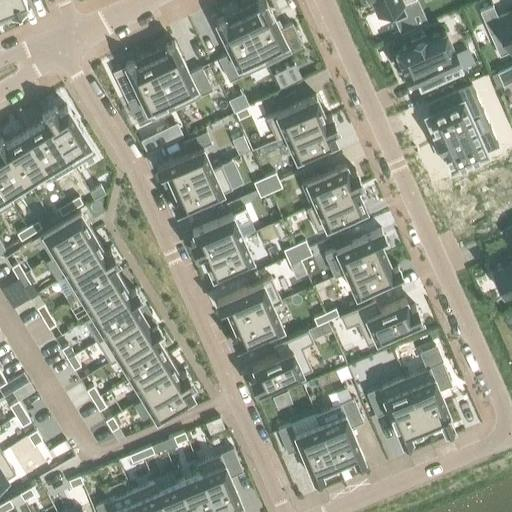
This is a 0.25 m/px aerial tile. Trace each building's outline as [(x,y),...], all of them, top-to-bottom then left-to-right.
[(0,0),(0,11),(1,13),(10,9),(10,10),(25,4),(25,3),(27,3),(25,0),(0,0)] [(258,6),(242,13),(265,61),(302,44),(291,21),(279,27),(266,0),(255,0),(258,6)] [(479,9),(468,15),(478,37),(489,32),(499,54),(510,49),(511,48),(511,7),(511,8),(511,7),(509,7),(510,10),(497,16),(492,4),(479,9)] [(224,15),(215,20),(230,51),(218,56),(229,79),(265,61),(242,13),(227,21),(224,15)] [(397,51),(394,54),(399,64),(403,64),(403,65),(402,65),(408,78),(413,76),(420,89),(463,70),(444,28),(426,36),(424,32),(410,39),(411,43),(396,49),(397,51)] [(167,49),(151,57),(175,105),(212,87),(201,65),(189,71),(174,39),(165,44),(167,49)] [(133,59),(124,63),(139,94),(127,100),(138,123),(175,105),(151,57),(136,64),(133,59)] [(511,63),(497,70),(502,83),(502,84),(511,79),(511,63)] [(497,70),(491,73),(496,86),(502,83),(497,70)] [(430,107),(423,110),(432,130),(433,134),(438,144),(439,148),(440,148),(448,168),(487,150),(486,148),(498,142),(470,80),(426,99),(430,107)] [(315,94),(266,115),(277,139),(285,135),(285,134),(325,116),(315,94)] [(55,104),(42,112),(73,163),(94,150),(66,104),(58,110),(55,104)] [(246,105),(235,110),(238,117),(249,112),(246,105)] [(44,118),(24,130),(52,176),(73,163),(42,112),(41,113),(44,118)] [(325,116),(285,134),(285,135),(295,157),(335,139),(331,131),(337,128),(331,113),(325,116)] [(187,150),(156,164),(160,173),(165,171),(172,185),(221,163),(220,162),(211,166),(202,144),(211,140),(206,129),(183,139),(187,150)] [(5,142),(4,143),(29,184),(49,172),(52,176),(24,130),(5,142)] [(0,182),(11,201),(12,200),(7,192),(26,181),(29,185),(29,184),(4,143),(5,142),(2,137),(0,137),(0,182)] [(345,161),(300,181),(310,203),(310,204),(355,184),(356,185),(361,183),(355,168),(349,170),(345,161)] [(221,163),(172,185),(178,198),(172,201),(176,210),(231,186),(221,163)] [(275,171),(264,176),(267,183),(278,178),(275,171)] [(264,176),(253,180),(256,188),(267,183),(264,176)] [(511,202),(500,176),(460,194),(475,228),(511,212),(511,202)] [(278,178),(267,183),(270,190),(281,185),(278,178)] [(0,182),(0,208),(11,201),(0,182)] [(100,183),(89,190),(94,197),(104,190),(100,183)] [(267,183),(256,188),(259,195),(270,190),(267,183)] [(310,203),(306,205),(316,229),(365,207),(356,185),(355,184),(310,204),(310,203)] [(124,192),(103,203),(125,246),(147,234),(124,192)] [(78,194),(67,200),(72,207),(82,201),(78,194)] [(67,200),(57,207),(61,213),(72,207),(67,200)] [(195,238),(190,241),(196,255),(202,253),(202,252),(243,234),(255,229),(245,207),(232,213),(232,211),(191,229),(195,238)] [(79,208),(37,234),(51,256),(55,253),(55,252),(92,229),(79,208)] [(37,219),(27,225),(31,232),(41,226),(37,219)] [(27,225),(16,231),(20,238),(31,232),(27,225)] [(381,227),(335,247),(345,269),(385,252),(379,238),(385,236),(381,227)] [(92,229),(55,252),(55,253),(67,272),(67,273),(104,250),(104,249),(92,229)] [(243,234),(202,252),(202,253),(212,275),(253,257),(243,234)] [(305,238),(294,243),(297,250),(308,246),(305,238)] [(294,243),(283,248),(286,255),(297,250),(294,243)] [(67,272),(62,275),(76,297),(80,294),(80,293),(117,270),(112,263),(118,260),(109,246),(104,249),(104,250),(67,273),(67,272)] [(308,246),(297,250),(300,258),(311,253),(308,246)] [(297,250),(286,255),(289,263),(300,258),(297,250)] [(385,252),(345,269),(355,293),(401,272),(397,263),(391,266),(385,252)] [(493,270),(490,271),(497,288),(501,287),(503,291),(511,287),(511,256),(491,265),(493,270)] [(17,261),(11,265),(17,275),(24,271),(17,261)] [(117,270),(80,293),(80,294),(92,313),(92,314),(130,291),(129,290),(117,270)] [(24,271),(17,275),(23,286),(30,281),(24,271)] [(262,279),(216,299),(220,309),(225,306),(232,320),(272,302),(262,279)] [(92,313),(83,318),(97,339),(142,311),(134,298),(140,295),(134,287),(129,290),(130,291),(92,314),(92,313)] [(374,297),(339,313),(345,325),(356,320),(366,342),(421,318),(414,303),(409,306),(405,297),(379,308),(374,297)] [(43,302),(36,306),(42,316),(49,312),(43,302)] [(272,302),(232,320),(238,333),(232,336),(236,345),(282,325),(272,302)] [(335,306),(324,311),(327,318),(338,313),(335,306)] [(142,311),(97,339),(110,361),(118,356),(117,355),(155,332),(155,333),(160,329),(155,321),(150,324),(142,311)] [(324,311),(313,315),(316,323),(327,318),(324,311)] [(49,312),(42,316),(48,327),(55,322),(49,312)] [(255,374),(250,376),(256,391),(311,367),(301,344),(312,339),(307,327),(272,342),(277,353),(251,365),(255,374)] [(155,332),(117,355),(118,356),(130,375),(167,352),(155,333),(155,332)] [(68,343),(61,347),(67,357),(74,353),(68,343)] [(167,352),(130,375),(142,396),(180,373),(179,372),(167,352)] [(74,353),(67,357),(73,368),(80,363),(74,353)] [(441,359),(404,375),(424,425),(440,418),(443,423),(452,420),(439,388),(451,383),(441,359)] [(180,373),(142,396),(155,417),(193,394),(188,386),(193,382),(185,369),(179,372),(180,373)] [(404,375),(366,391),(376,414),(388,409),(401,441),(411,437),(408,431),(424,425),(404,375)] [(93,384),(86,388),(92,398),(99,394),(93,384)] [(99,394),(92,398),(99,409),(105,404),(99,394)] [(353,396),(314,412),(318,421),(319,421),(336,461),(352,455),(354,460),(363,456),(350,425),(362,419),(353,396)] [(17,399),(9,404),(15,414),(24,409),(17,399)] [(24,409),(15,414),(21,424),(30,419),(24,409)] [(112,414),(105,419),(111,429),(118,425),(112,414)] [(219,415),(205,421),(209,432),(224,426),(219,415)] [(290,422),(277,428),(287,451),(299,446),(313,478),(322,474),(320,468),(336,461),(319,421),(318,421),(294,431),(290,422)] [(36,428),(27,434),(33,444),(42,438),(36,428)] [(184,430),(173,434),(176,442),(187,437),(184,430)] [(151,444),(139,448),(143,456),(154,451),(151,444)] [(232,446),(196,461),(199,470),(200,469),(218,510),(217,510),(217,511),(228,511),(234,510),(231,504),(240,500),(229,474),(242,469),(232,446)] [(139,448),(128,453),(132,460),(143,456),(139,448)] [(179,479),(178,479),(192,511),(212,511),(217,510),(218,510),(200,469),(199,470),(179,479)] [(79,474),(68,478),(71,486),(82,481),(79,474)] [(131,488),(130,489),(140,511),(166,511),(156,488),(157,488),(153,479),(131,488)] [(157,488),(156,488),(166,511),(192,511),(178,479),(157,488)] [(30,486),(19,491),(23,498),(34,493),(30,486)] [(140,511),(130,489),(95,503),(98,511),(140,511)] [(9,498),(0,502),(0,506),(2,510),(12,505),(9,498)]
